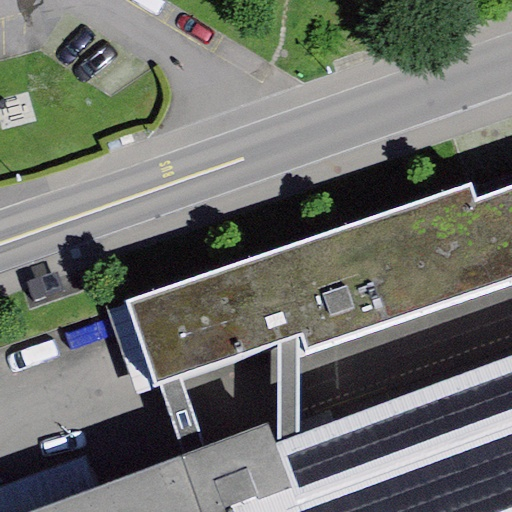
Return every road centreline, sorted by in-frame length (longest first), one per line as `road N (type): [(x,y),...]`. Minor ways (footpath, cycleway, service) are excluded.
road 1 (unknown): [(0,463),(511,327)]
road 2 (residential): [(511,60),(254,153)]
road 3 (residential): [(0,245),(254,153)]
